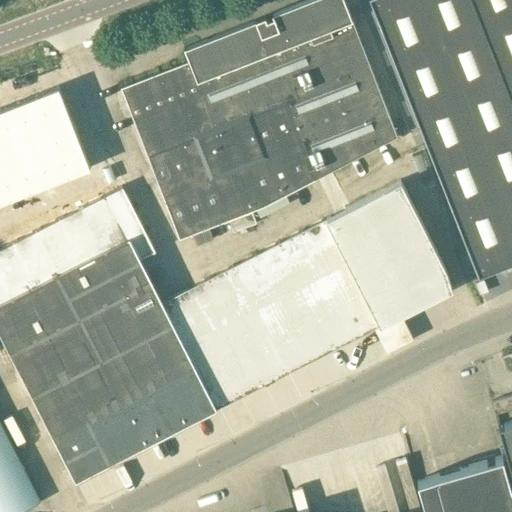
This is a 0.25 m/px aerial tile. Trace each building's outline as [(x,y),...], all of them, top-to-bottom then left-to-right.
[(309,0),(184,49),(189,61),(121,87),(179,239),(266,205),(397,137),(344,0),(309,0)] [(511,0),(372,0),(476,271),(511,257),(511,0)] [(61,84),(0,107),(0,202),(93,166),(61,84)] [(122,186),(0,248),(0,332),(0,333),(17,367),(43,419),(75,480),(78,479),(123,456),(249,392),(375,328),(401,315),(453,288),(453,287),(399,181),(185,289),(162,301),(158,294),(140,258),(155,251),(122,186)] [(511,396),(491,401),(495,414),(511,409),(511,396)] [(511,511),(511,420),(498,424),(511,474),(511,492),(502,456),(416,481),(424,509),(415,511),(511,511)] [(0,511),(13,511),(39,499),(0,421),(0,511)]
